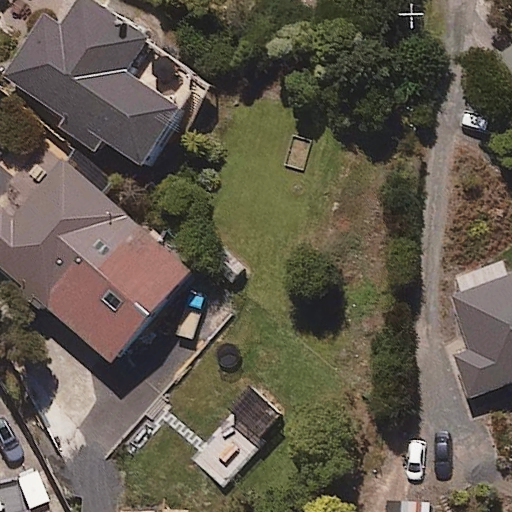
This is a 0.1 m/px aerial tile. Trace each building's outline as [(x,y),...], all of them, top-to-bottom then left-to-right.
[(79,0),(67,19),(47,6),(5,69),(70,111),(63,122),(100,146),(107,134),(149,161),(189,101),(136,66),(156,34),(104,0),(79,0)] [(511,48),(492,65),(511,88),(511,48)] [(0,204),(0,259),(117,358),(196,264),(66,156),(16,215),(1,203),(0,204)] [(511,272),(452,294),(471,346),(454,352),(471,397),(511,382),(511,272)] [(283,413),(250,385),(224,416),(258,444),(283,413)] [(0,511),(29,511),(29,508),(21,510),(15,481),(0,484),(0,511)] [(202,511),(194,503),(184,511),(202,511)]
